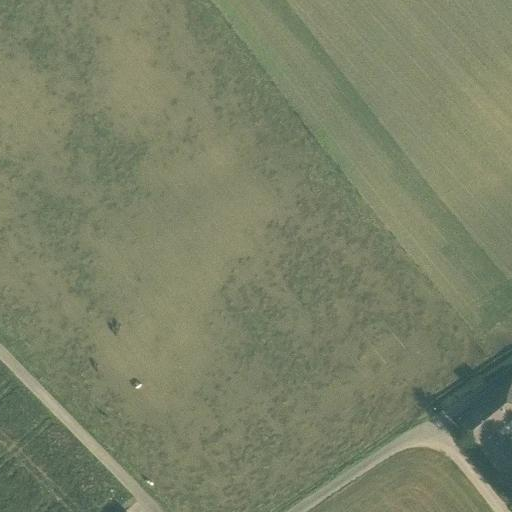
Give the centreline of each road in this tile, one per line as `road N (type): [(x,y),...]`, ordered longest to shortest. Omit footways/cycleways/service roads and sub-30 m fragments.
road 1 (residential): [(294,511),(431,425),(500,511)]
road 2 (residential): [(0,352),(156,511)]
